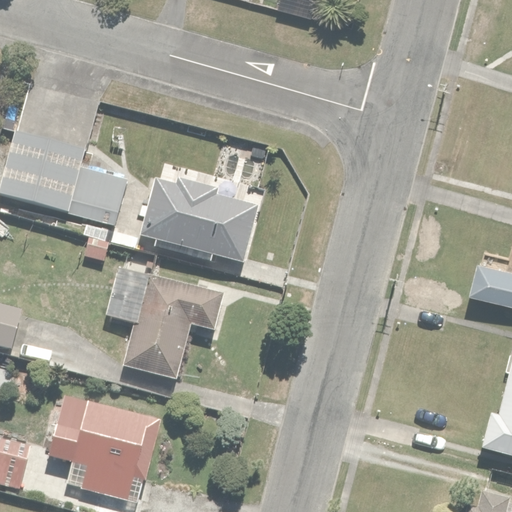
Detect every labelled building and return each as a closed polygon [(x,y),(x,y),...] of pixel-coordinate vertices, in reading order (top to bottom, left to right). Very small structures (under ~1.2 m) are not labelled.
[(87,172),(92,154),(19,133),(1,192),(116,226),(129,184),(87,172)] [(264,209),(257,207),(223,197),(225,190),(182,177),(180,184),(160,178),(144,233),(248,263),(264,209)] [(511,266),(486,261),(479,293),(511,299),(511,266)] [(197,321),(222,327),(230,292),(152,273),(129,367),(183,380),(197,321)] [(26,311),(0,304),(0,345),(15,350),(26,311)] [(511,387),(505,415),(497,413),(490,448),(511,452),(511,387)] [(142,511),(166,418),(68,394),(52,458),(76,464),(70,487),(104,496),(100,511),(104,511),(142,511)] [(40,445),(0,435),(0,482),(30,489),(40,445)] [(511,511),(511,497),(489,493),(486,505),(472,502),(469,511),(511,511)]
